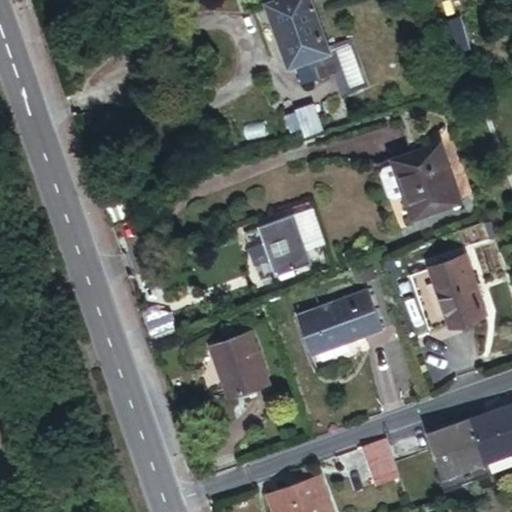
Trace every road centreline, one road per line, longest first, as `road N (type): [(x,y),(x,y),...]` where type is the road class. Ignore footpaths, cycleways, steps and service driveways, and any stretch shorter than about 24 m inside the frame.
road 1 (secondary): [(0,25),(167,505)]
road 2 (residential): [(511,381),(167,505)]
